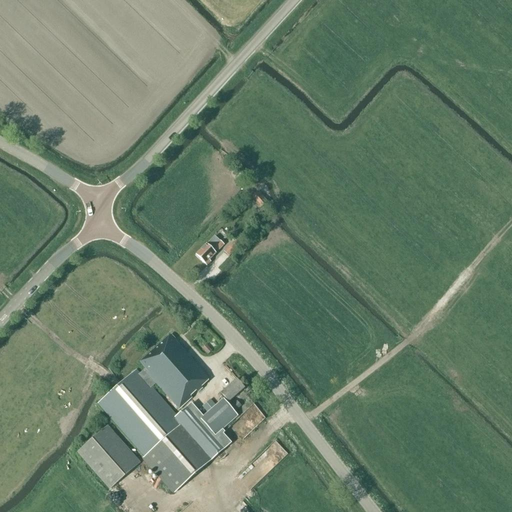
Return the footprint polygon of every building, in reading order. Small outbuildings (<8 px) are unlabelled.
[(258,192),(251,198),(260,209),(267,202),(258,192)] [(207,267),(211,262),(209,261),(216,254),(224,245),(214,237),(196,256),(207,267)] [(229,257),(240,245),(234,240),(223,252),(229,257)] [(136,371),(99,405),(145,457),(142,459),(173,495),(216,457),(185,422),(183,424),(151,388),(156,384),(179,410),(202,389),(201,388),(209,380),(174,341),(175,340),(172,337),(171,337),(170,336),(140,363),(145,370),(139,375),(136,371)] [(208,355),(212,351),(206,345),(202,349),(208,355)] [(228,403),(245,388),(237,380),(221,395),(228,403)] [(237,416),(223,400),(200,420),(214,436),(237,416)] [(110,490),(140,464),(107,427),(77,453),(110,490)] [(116,497),(125,511),(141,511),(128,490),(116,497)]
